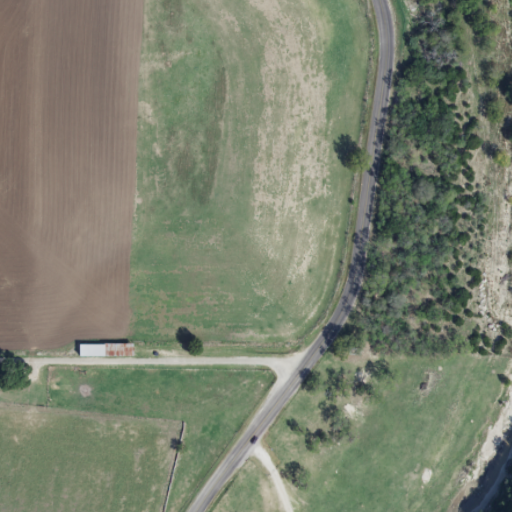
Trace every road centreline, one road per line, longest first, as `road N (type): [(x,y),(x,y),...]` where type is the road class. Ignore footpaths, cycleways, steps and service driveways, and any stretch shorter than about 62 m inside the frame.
road 1 (tertiary): [(191,511),(321,338),(348,286),(386,32),(379,0)]
road 2 (residential): [(511,78),(381,62)]
